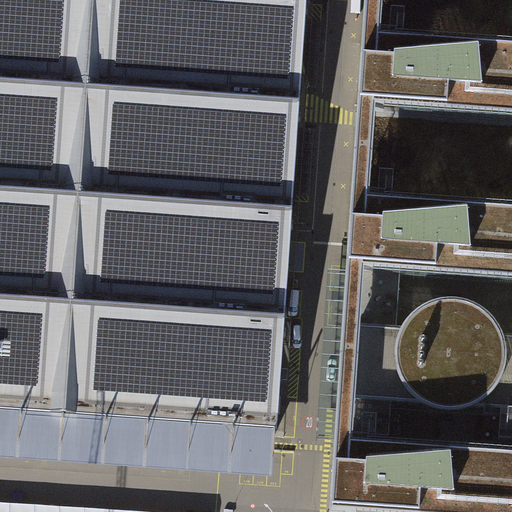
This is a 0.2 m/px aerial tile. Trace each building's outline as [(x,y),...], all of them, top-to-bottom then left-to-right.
[(0,0),(0,411),(273,429),(301,0),(0,0)] [(511,511),(511,0),(366,0),(364,37),(360,102),(351,225),(345,313),(343,349),(339,398),(336,439),(331,511),(340,511),(511,511)] [(317,22),(306,21),(303,87),(314,88),(317,22)] [(310,129),(299,128),(296,196),(307,196),(310,129)] [(273,429),(0,411),(0,461),(269,481),(273,429)]
